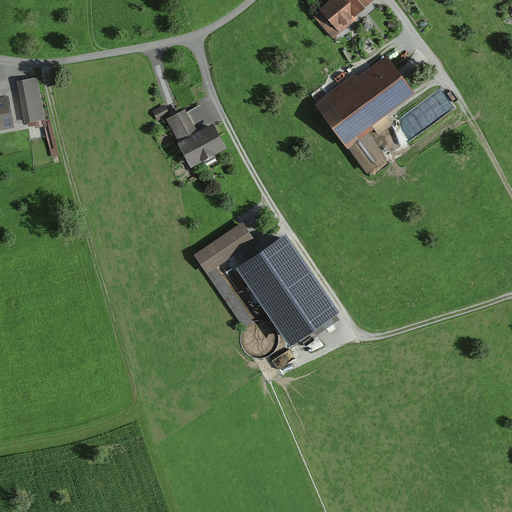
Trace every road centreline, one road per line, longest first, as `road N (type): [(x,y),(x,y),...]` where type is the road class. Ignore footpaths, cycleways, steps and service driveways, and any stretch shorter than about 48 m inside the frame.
road 1 (track): [(194,35),(246,160),(367,337),(511,295)]
road 2 (residential): [(0,59),(59,62),(152,46),(194,35),(249,0)]
road 3 (track): [(511,199),(452,91)]
